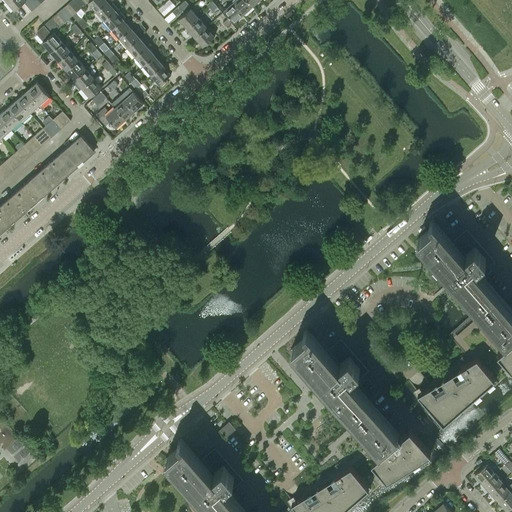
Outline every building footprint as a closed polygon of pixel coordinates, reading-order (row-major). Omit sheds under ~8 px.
[(24,1),(25,0),(6,0),(14,10),(24,1)] [(31,10),(36,6),(30,0),(25,0),(24,1),(31,10)] [(77,11),(81,7),(75,0),(70,0),(69,2),(77,11)] [(96,11),(108,0),(107,0),(89,0),(88,1),(96,11)] [(108,0),(96,11),(104,20),(116,10),(117,8),(110,0),(108,0)] [(243,13),(252,5),(247,0),(233,0),(233,1),(243,13)] [(234,20),(243,13),(233,1),(223,9),(234,20)] [(72,15),(77,11),(69,2),(64,6),(72,15)] [(182,10),(186,7),(182,3),(172,11),(176,16),(182,10)] [(186,27),(198,17),(190,7),(178,18),(186,27)] [(65,21),(70,17),(62,8),(57,12),(65,21)] [(124,19),(125,17),(117,8),(116,10),(104,20),(112,29),(124,19)] [(60,25),(65,21),(57,12),(52,16),(60,25)] [(56,29),(60,25),(52,16),(48,20),(56,29)] [(194,36),(206,26),(198,17),(186,27),(194,36)] [(120,38),(132,28),(124,19),(112,29),(120,38)] [(54,31),(56,29),(48,20),(43,24),(51,33),(54,31)] [(54,31),(51,33),(43,24),(36,30),(37,34),(43,41),(42,42),(50,51),(62,41),(54,31)] [(202,45),(214,35),(206,26),(194,36),(202,45)] [(128,47),(139,37),(132,28),(120,38),(128,47)] [(135,56),(147,46),(139,37),(128,47),(135,56)] [(58,60),(70,50),(62,41),(50,51),(58,60)] [(143,65),(155,54),(147,46),(135,56),(143,65)] [(66,69),(78,59),(70,50),(58,60),(66,69)] [(151,74),(163,64),(155,54),(143,65),(151,74)] [(116,65),(121,61),(117,57),(112,61),(116,65)] [(74,78),(86,68),(78,59),(66,69),(74,78)] [(159,83),(171,72),(163,64),(151,74),(159,83)] [(82,87),(94,77),(86,68),(74,78),(82,87)] [(90,96),(101,86),(94,77),(82,87),(90,96)] [(39,103),(49,95),(36,81),(27,89),(39,103)] [(143,102),(133,90),(129,86),(120,94),(134,110),(143,102)] [(30,112),(39,103),(27,89),(17,97),(30,112)] [(97,105),(106,97),(101,91),(92,99),(97,105)] [(125,118),(134,110),(120,94),(111,102),(115,106),(125,118)] [(20,120),(30,112),(17,97),(8,106),(20,120)] [(0,115),(11,128),(20,120),(8,106),(0,112),(0,115)] [(116,126),(125,118),(115,106),(109,112),(105,108),(98,114),(106,123),(110,120),(116,126)] [(60,127),(70,119),(61,110),(52,118),(60,127)] [(0,135),(1,136),(11,128),(0,115),(0,135)] [(51,136),(60,127),(52,118),(42,126),(51,136)] [(41,144),(51,136),(42,126),(33,134),(41,144)] [(0,230),(8,223),(94,148),(80,133),(0,203),(0,230)] [(32,152),(41,144),(33,134),(24,143),(32,152)] [(22,161),(32,152),(24,143),(14,151),(22,161)] [(13,169),(22,161),(14,151),(4,160),(13,169)] [(0,173),(3,177),(13,169),(4,160),(0,163),(0,173)] [(467,259),(436,223),(432,218),(427,222),(431,227),(417,239),(505,341),(508,338),(511,334),(511,310),(474,267),(474,266),(476,264),(480,268),(491,259),(470,235),(460,245),(470,257),(467,259)] [(417,391),(443,421),(511,369),(511,334),(508,338),(505,341),(481,314),(453,337),(466,352),(417,391)] [(342,369),(310,332),(306,327),(301,332),(305,337),(291,349),(379,450),(382,447),(398,434),(347,376),(350,373),(354,378),(365,369),(344,345),(334,354),(344,366),(342,369)] [(226,436),(236,427),(229,420),(220,428),(226,436)] [(291,501),(301,511),(341,511),(387,479),(430,451),(409,427),(399,436),(398,434),(382,447),(379,450),(357,425),(331,450),(340,460),(291,501)] [(216,477),(185,441),(180,436),(175,440),(180,445),(165,458),(212,511),(246,511),(223,485),(222,484),(225,482),(229,486),(240,477),(219,453),(208,462),(219,475),(216,477)] [(503,463),(509,459),(505,455),(500,460),(503,463)] [(482,482),(494,471),(486,462),(472,473),(478,480),(479,478),(482,481),(482,482)] [(490,491),(502,480),(494,471),(482,482),(482,481),(480,482),(486,489),(487,487),(490,491)] [(498,500),(510,490),(502,480),(490,491),(498,500)] [(506,509),(511,503),(511,491),(510,490),(498,500),(506,509)] [(434,511),(451,511),(442,501),(433,510),(434,511)]
